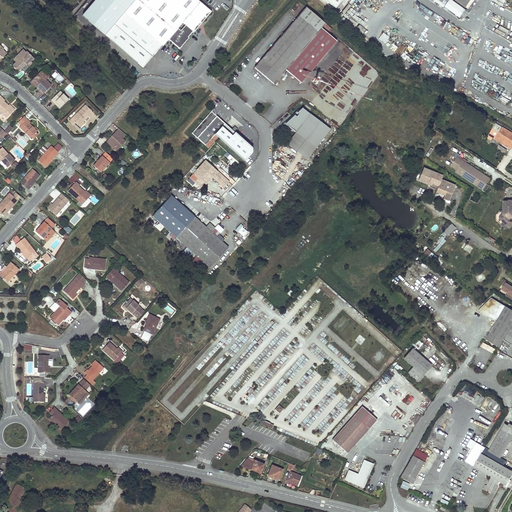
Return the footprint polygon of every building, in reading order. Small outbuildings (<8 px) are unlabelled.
[(196,31),(214,10),(201,0),(136,0),(126,13),(123,10),(112,1),(94,22),(145,67),(165,44),(165,45),(172,38),(182,47),(191,36),(191,35),(195,30),(196,31)] [(132,0),(123,10),(126,13),(136,0),(132,0)] [(325,0),(337,9),(344,0),(325,0)] [(326,26),(307,10),(256,70),(275,86),(287,72),(322,30),(324,28),(326,26)] [(326,26),(324,28),(330,34),(333,31),(326,25),(326,26)] [(287,72),(295,79),(329,36),(322,30),(287,72)] [(24,49),(14,59),(16,62),(18,63),(15,67),(19,70),(22,67),(24,69),(28,66),(26,64),(29,61),(31,62),(35,58),(27,50),(26,51),(24,49)] [(323,90),(330,74),(316,68),(313,76),(309,74),(307,77),(314,80),(308,93),(316,96),(320,89),(323,90)] [(51,85),(39,72),(32,80),(37,85),(44,92),(51,85)] [(60,91),(52,100),(55,103),(56,101),(62,106),(69,100),(60,91)] [(0,109),(7,117),(14,110),(9,105),(4,100),(5,99),(0,94),(0,109)] [(454,100),(449,109),(453,112),(459,103),(454,100)] [(86,104),(71,118),(76,123),(79,126),(84,121),(90,115),(91,116),(94,113),(86,104)] [(332,130),(304,109),(286,125),(298,133),(318,148),(332,130)] [(224,124),(216,117),(211,112),(192,135),(205,146),(215,135),(222,127),(224,124)] [(20,126),(28,118),(25,115),(16,123),(20,126)] [(28,118),(20,126),(31,137),(32,136),(37,131),(38,130),(34,126),(30,123),(32,121),(28,118)] [(511,146),(511,133),(497,124),(494,129),(493,128),(488,138),(492,140),(493,138),(511,149),(511,146)] [(8,133),(13,127),(10,125),(5,131),(8,133)] [(222,127),(215,135),(245,160),(252,152),(252,148),(235,133),(233,136),(222,127)] [(128,135),(120,128),(116,133),(121,137),(118,140),(113,136),(108,142),(118,151),(127,141),(124,139),(128,135)] [(318,148),(298,133),(289,146),(309,161),(318,148)] [(59,152),(52,145),(38,159),(46,166),(59,152)] [(3,147),(0,149),(0,161),(0,162),(1,162),(3,160),(8,167),(16,160),(9,153),(8,154),(3,147)] [(107,152),(104,156),(110,162),(113,158),(107,152)] [(104,156),(103,155),(95,165),(102,172),(111,162),(110,162),(104,156)] [(460,166),(463,161),(458,157),(454,162),(460,166)] [(230,182),(206,161),(190,178),(200,187),(204,182),(207,185),(213,178),(225,188),(230,182)] [(481,176),(467,166),(468,164),(463,161),(460,166),(454,162),(452,166),(458,170),(462,173),(461,176),(476,185),(477,183),(481,186),(484,182),(486,183),(489,178),(483,174),(481,176)] [(483,174),(468,164),(467,166),(481,176),(483,174)] [(40,174),(33,168),(21,182),(28,188),(40,174)] [(431,185),(430,188),(437,191),(441,180),(443,177),(424,169),(419,181),(431,185)] [(483,190),(490,179),(489,178),(486,183),(484,182),(481,186),(477,183),(476,185),(483,190)] [(441,180),(437,191),(436,192),(445,196),(443,199),(449,202),(455,186),(441,180)] [(77,182),(69,191),(84,204),(85,204),(91,197),(91,196),(86,192),(80,186),(81,185),(77,182)] [(18,199),(10,193),(0,204),(0,209),(5,214),(18,199)] [(71,200),(65,195),(62,198),(61,198),(55,204),(51,209),(57,215),(71,200)] [(175,238),(194,218),(170,196),(152,217),(175,238)] [(93,200),(93,199),(91,197),(85,204),(87,205),(88,205),(93,200)] [(509,227),(510,228),(511,225),(511,201),(508,201),(508,202),(504,202),(504,213),(500,217),(500,219),(505,223),(509,227)] [(205,228),(194,218),(175,238),(208,268),(227,248),(211,233),(205,228)] [(44,239),(48,242),(54,236),(50,232),(53,230),(56,226),(50,220),(47,223),(45,222),(36,232),(44,239)] [(447,235),(456,227),(451,223),(443,231),(447,235)] [(67,224),(63,228),(68,233),(72,230),(67,224)] [(209,224),(205,228),(211,233),(214,229),(209,224)] [(240,224),(235,229),(244,237),(249,232),(240,224)] [(25,238),(17,245),(19,248),(21,247),(24,251),(29,257),(36,251),(25,238)] [(464,242),(461,248),(469,253),(473,247),(464,242)] [(53,260),(48,255),(44,258),(49,263),(53,260)] [(106,271),(107,260),(90,258),(90,260),(86,260),(85,270),(89,270),(90,268),(97,269),(97,270),(106,271)] [(4,273),(1,276),(10,284),(21,272),(13,264),(4,273)] [(115,269),(106,278),(110,281),(111,279),(117,284),(115,286),(122,292),(130,283),(115,269)] [(80,275),(64,293),(72,300),(77,295),(81,290),(82,291),(85,287),(84,286),(87,282),(80,275)] [(504,287),(503,289),(508,292),(506,294),(509,296),(511,294),(511,286),(507,283),(504,287)] [(128,310),(134,315),(141,307),(130,298),(123,306),(128,310)] [(171,314),(174,311),(167,305),(164,308),(171,314)] [(511,310),(506,306),(486,338),(500,347),(504,339),(511,328),(511,326),(511,310)] [(134,315),(138,318),(145,311),(141,307),(134,315)] [(480,307),(477,314),(484,317),(487,311),(480,307)] [(64,312),(60,309),(51,320),(59,327),(64,321),(69,316),(70,317),(73,315),(67,309),(64,312)] [(159,319),(149,314),(146,321),(147,322),(146,324),(143,330),(152,335),(159,319)] [(116,349),(109,343),(102,351),(117,365),(121,360),(118,358),(121,354),(116,349)] [(432,364),(414,348),(405,358),(413,366),(408,371),(418,380),(432,364)] [(51,357),(39,356),(38,374),(41,374),(41,378),(47,378),(47,374),(49,374),(49,367),(50,360),(51,357)] [(93,380),(103,368),(96,361),(91,366),(88,370),(87,369),(84,373),(87,375),(85,378),(90,383),(93,380)] [(86,391),(84,390),(89,384),(83,379),(69,395),(77,401),(86,391)] [(45,384),(35,384),(35,403),(45,403),(45,395),(45,388),(46,388),(46,384),(45,384)] [(89,394),(86,391),(77,401),(80,404),(89,394)] [(406,402),(410,396),(404,391),(399,397),(406,402)] [(205,400),(203,404),(217,410),(219,407),(205,400)] [(113,412),(102,404),(98,408),(109,417),(113,412)] [(362,406),(332,439),(347,452),(377,419),(362,406)] [(61,414),(54,408),(49,413),(52,415),(48,419),(60,430),(67,422),(60,415),(61,414)] [(260,424),(271,429),(273,424),(262,419),(260,424)] [(508,427),(504,425),(488,451),(484,449),(482,452),(504,465),(506,461),(500,458),(511,436),(511,430),(510,429),(508,427)] [(491,491),(496,481),(498,479),(507,485),(511,475),(511,469),(504,465),(482,452),(474,466),(492,476),(491,478),(485,488),(491,491)] [(425,462),(413,455),(400,477),(413,483),(425,462)] [(375,462),(365,458),(358,473),(349,469),(345,479),(364,487),(375,462)] [(264,466),(248,459),(241,467),(251,471),(252,468),(255,470),(254,472),(260,475),(264,466)] [(283,471),(272,467),(268,477),(278,482),(283,471)] [(456,475),(463,477),(466,470),(459,467),(456,475)] [(302,478),(290,473),(286,482),(298,487),(302,478)] [(465,480),(456,475),(448,490),(457,496),(465,480)] [(30,489),(19,484),(8,505),(10,506),(9,510),(12,511),(19,511),(22,507),(21,506),(30,489)] [(473,491),(468,489),(465,498),(470,500),(473,491)] [(463,499),(458,496),(454,504),(458,506),(463,499)] [(235,511),(246,511),(250,507),(244,502),(235,511)]
